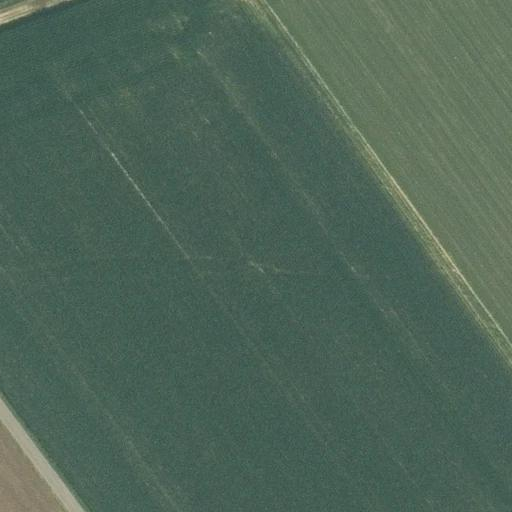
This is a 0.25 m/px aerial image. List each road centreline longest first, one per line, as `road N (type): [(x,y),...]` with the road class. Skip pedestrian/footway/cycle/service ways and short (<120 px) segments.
road 1 (track): [(0,406),(77,511)]
road 2 (track): [(0,42),(116,0)]
